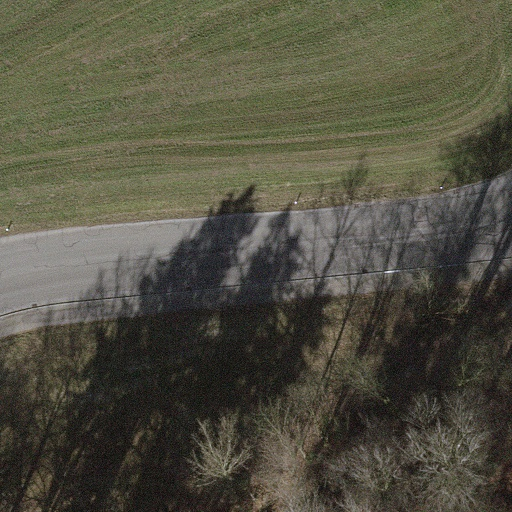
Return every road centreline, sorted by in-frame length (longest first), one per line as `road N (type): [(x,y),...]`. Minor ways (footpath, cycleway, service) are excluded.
road 1 (tertiary): [(0,294),(105,267),(408,242),(511,223)]
road 2 (track): [(511,329),(277,382),(220,511)]
